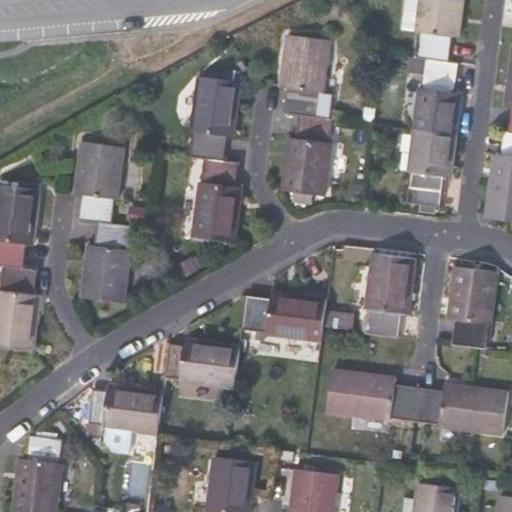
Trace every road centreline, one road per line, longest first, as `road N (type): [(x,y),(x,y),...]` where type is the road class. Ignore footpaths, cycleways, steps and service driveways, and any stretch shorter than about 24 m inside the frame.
road 1 (residential): [(465,237),(493,0)]
road 2 (residential): [(92,361),(289,243)]
road 3 (residential): [(0,31),(130,20),(202,0)]
road 4 (residential): [(92,361),(58,292),(67,202)]
road 5 (residential): [(289,243),(347,222),(442,234)]
road 6 (residential): [(289,243),(257,181),(263,101)]
road 7 (residential): [(426,365),(442,234)]
